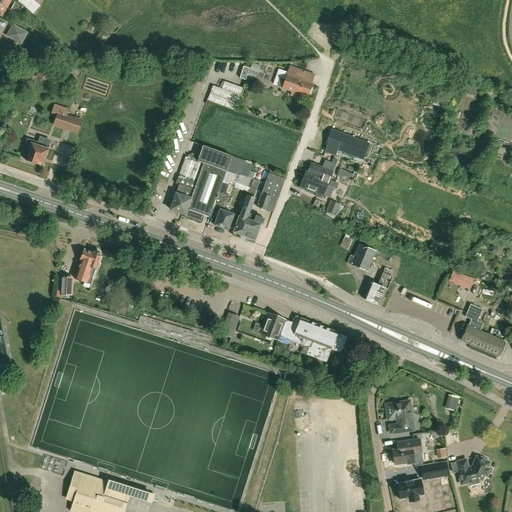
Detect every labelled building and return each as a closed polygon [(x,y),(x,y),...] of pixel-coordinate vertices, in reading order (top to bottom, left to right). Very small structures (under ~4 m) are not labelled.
[(0,0),(0,14),(1,15),(10,0),(0,0)] [(32,0),(27,0),(23,6),(33,14),(40,7),(32,0)] [(9,9),(17,14),(22,6),(13,1),(9,9)] [(27,33),(13,25),(7,36),(21,44),(27,33)] [(252,63),(249,70),(256,73),(259,65),(252,63)] [(243,66),(239,78),(245,80),(249,69),(243,66)] [(290,68),(288,73),(278,69),(273,84),(283,87),(283,88),(292,91),(291,95),(297,97),(298,93),(307,96),(311,84),(301,81),(304,73),(290,68)] [(462,91),(475,95),(479,84),(466,79),(462,91)] [(206,100),(234,109),(241,87),(221,80),(218,87),(211,85),(206,100)] [(52,126),(77,134),(82,120),(57,112),(52,126)] [(369,144),(331,130),(325,145),(327,146),(325,151),(335,155),(337,150),(363,160),(369,144)] [(40,165),(41,161),(44,162),(48,150),(44,149),(47,139),(39,137),(37,146),(31,144),(26,160),(40,165)] [(210,215),(210,213),(226,171),(232,157),(203,146),(197,162),(203,164),(196,183),(178,176),(176,184),(178,184),(170,210),(201,220),(203,213),(210,215)] [(252,181),(240,176),(245,161),(232,157),(226,171),(210,213),(217,216),(214,225),(228,230),(230,223),(236,225),(239,216),(236,215),(235,216),(224,211),(229,196),(224,194),(228,183),(231,184),(231,185),(234,186),(234,188),(242,191),(248,193),(252,181)] [(302,181),(300,188),(315,194),(314,196),(322,198),(323,195),(330,198),(333,189),(336,190),(338,184),(330,181),(329,185),(327,185),(328,182),(332,171),(335,164),(325,160),(322,167),(311,163),(309,170),(306,169),(304,176),(303,175),(301,181),(302,181)] [(339,168),(336,173),(350,179),(352,175),(339,168)] [(272,212),(284,179),(268,173),(256,207),(272,212)] [(248,193),(239,216),(236,225),(233,233),(255,240),(257,233),(258,233),(263,219),(256,216),(254,222),(246,219),(254,198),(252,197),(257,182),(252,181),(248,193)] [(339,204),(330,201),(326,212),(336,215),(339,204)] [(339,246),(347,249),(351,238),(343,235),(339,246)] [(353,257),(350,256),(347,263),(367,271),(376,251),(359,244),(353,257)] [(74,279),(87,283),(89,278),(93,279),(97,268),(98,267),(99,264),(98,262),(101,254),(100,253),(99,252),(96,251),(94,251),(93,251),(93,252),(84,249),(74,279)] [(469,289),(473,277),(451,270),(447,281),(469,289)] [(387,289),(392,277),(383,273),(377,285),(370,282),(363,299),(380,306),(387,289)] [(52,275),(52,295),(62,295),(62,275),(52,275)] [(62,295),(72,296),(72,278),(62,277),(62,295)] [(477,330),(480,331),(483,324),(477,321),(482,310),(470,305),(465,317),(471,319),(468,326),(467,326),(461,340),(471,345),(477,330)] [(220,335),(232,339),(239,317),(228,313),(220,335)] [(279,341),(288,321),(267,313),(262,326),(256,323),(253,331),(279,341)] [(288,321),(279,341),(285,343),(286,339),(308,348),(306,354),(326,362),(331,348),(340,352),(346,337),(337,333),(337,332),(295,316),(293,323),(288,321)] [(477,330),(471,345),(498,356),(504,341),(480,331),(477,330)] [(446,408),(455,410),(458,397),(449,395),(446,408)] [(413,430),(411,416),(409,401),(385,404),(387,420),(395,419),(395,418),(396,424),(389,425),(390,433),(413,430)] [(414,463),(413,453),(421,452),(419,439),(395,443),(397,450),(392,450),(392,453),(391,454),(391,457),(393,458),(394,464),(406,462),(407,464),(414,463)] [(466,460),(456,462),(459,471),(458,471),(461,485),(470,482),(471,484),(478,482),(478,480),(482,479),(484,474),(483,474),(486,468),(489,463),(486,461),(487,459),(480,456),(479,458),(476,457),(472,467),(468,468),(466,460)] [(445,463),(431,466),(421,468),(423,480),(434,478),(447,475),(445,463)] [(74,473),(70,484),(65,499),(73,502),(70,511),(72,511),(123,511),(128,496),(152,503),(153,498),(130,490),(130,491),(74,473)] [(405,482),(406,483),(397,484),(398,490),(396,491),(397,499),(399,498),(399,499),(408,498),(409,501),(418,500),(418,496),(423,495),(420,480),(411,481),(405,482)]
